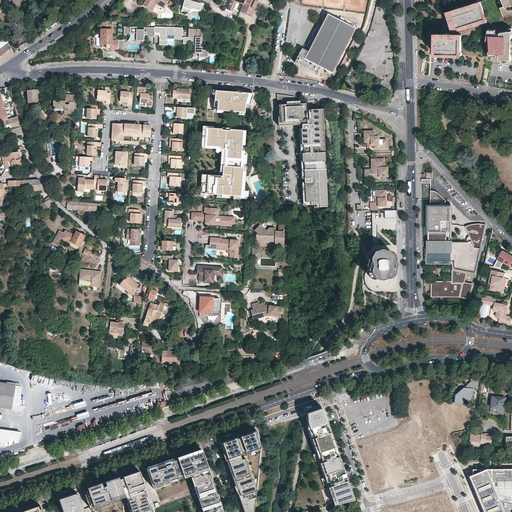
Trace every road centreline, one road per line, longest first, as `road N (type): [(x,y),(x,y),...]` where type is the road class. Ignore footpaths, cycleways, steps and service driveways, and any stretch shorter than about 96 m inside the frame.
road 1 (secondary): [(374,334),(345,353),(0,476)]
road 2 (secondary): [(0,495),(331,381)]
road 3 (residential): [(143,265),(112,248),(44,184),(15,71)]
road 4 (unknown): [(29,427),(127,392),(82,393),(23,380)]
road 5 (residential): [(162,72),(353,99)]
road 6 (residential): [(46,493),(208,438)]
road 7 (residential): [(411,149),(414,301)]
road 8 (residential): [(143,265),(152,247),(159,119)]
road 9 (residential): [(15,71),(162,72)]
road 10 (residential): [(411,149),(430,154),(511,236)]
road 11 (residential): [(208,438),(328,396)]
road 12 (residential): [(353,226),(353,99)]
road 13 (residential): [(196,363),(196,328),(183,296),(143,265)]
